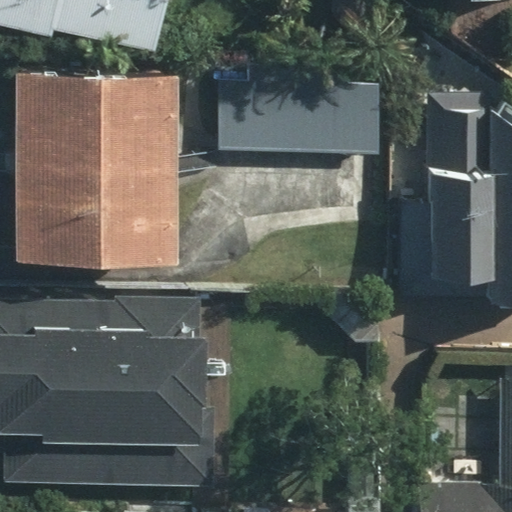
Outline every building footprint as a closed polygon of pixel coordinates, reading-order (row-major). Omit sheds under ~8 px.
[(0,0),(0,9),(153,41),(161,0),(0,0)] [(182,57),(19,54),(15,239),(178,242),(182,57)] [(383,63),(220,58),(218,142),(381,146),(383,63)] [(511,284),(511,98),(498,88),(430,88),(429,188),(399,188),(399,284),(511,284)] [(220,377),(200,377),(202,294),(0,289),(0,468),(218,474),(220,377)] [(495,478),(423,476),(421,511),(511,511),(511,369),(498,369),(495,478)]
